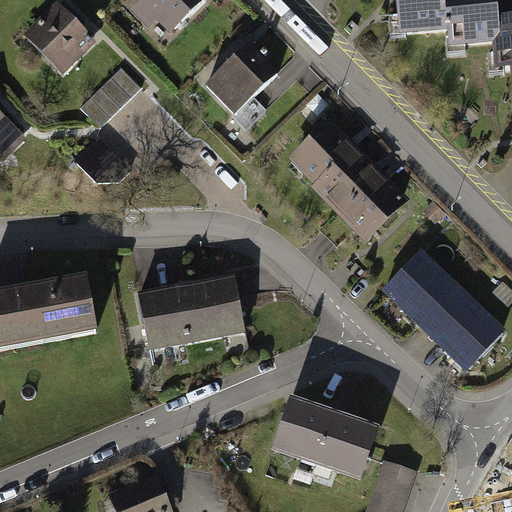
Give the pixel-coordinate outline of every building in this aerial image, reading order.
[(145,0),(135,11),(151,27),(155,22),(166,33),(170,29),(171,30),(201,0),(145,0)] [(402,0),(403,18),(406,18),(408,32),(452,29),(453,39),(467,38),(467,41),(496,39),(498,39),(497,17),(495,0),(402,0)] [(56,11),(29,37),(62,71),(88,46),(71,28),(77,22),(63,8),(58,12),(56,11)] [(511,16),(497,17),(498,39),(496,39),(497,56),(501,56),(502,68),(511,67),(511,16)] [(251,43),(207,86),(237,116),(234,119),(247,132),(267,112),(254,99),(281,72),(251,43)] [(141,89),(121,70),(83,108),(102,128),(141,89)] [(0,112),(0,152),(5,158),(25,138),(0,112)] [(329,122),(290,161),(369,240),(408,202),(329,122)] [(133,170),(99,137),(76,161),(98,184),(119,184),(133,170)] [(448,216),(434,203),(424,213),(437,227),(448,216)] [(423,251),(384,293),(468,372),(507,331),(423,251)] [(87,275),(0,291),(0,348),(97,330),(87,275)] [(234,277),(141,295),(151,350),(245,332),(234,277)] [(294,400),(277,449),(359,476),(375,427),(294,400)] [(403,511),(417,473),(384,462),(367,511),(403,511)] [(174,511),(158,475),(113,494),(120,511),(174,511)]
